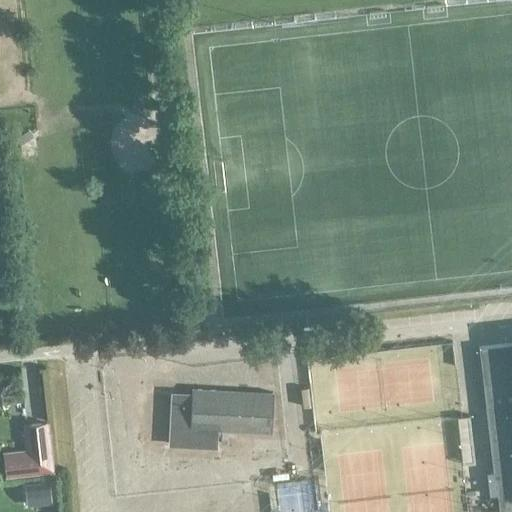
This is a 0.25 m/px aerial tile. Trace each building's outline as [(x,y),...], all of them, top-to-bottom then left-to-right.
[(511,511),(511,343),(478,347),(493,472),(490,472),(492,496),(497,495),(498,511),(511,511)] [(409,391),(412,374),(355,365),(353,382),(342,380),(340,394),(350,396),(347,415),(363,418),(363,414),(382,417),(385,396),(410,400),(412,392),(409,391)] [(192,393),(192,401),(190,429),(217,430),(270,433),(272,393),(192,389),(192,393)] [(216,448),(217,430),(190,429),(192,401),(192,393),(171,392),(168,446),(216,448)] [(25,449),(3,451),(5,477),(54,473),(49,421),(23,424),(25,449)] [(20,483),(20,493),(34,492),(34,482),(20,483)]
